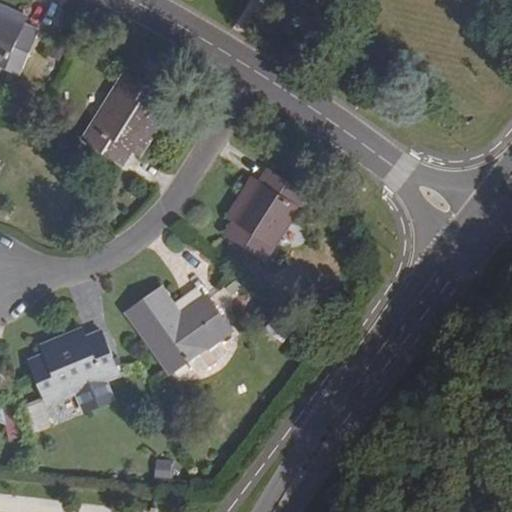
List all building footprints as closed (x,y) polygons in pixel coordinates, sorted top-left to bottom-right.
[(30,15),(0,3),(0,14),(25,25),(30,15)] [(39,31),(25,25),(0,14),(0,66),(19,75),(39,31)] [(85,139),(124,165),(133,152),(158,114),(166,100),(126,75),(85,139)] [(143,159),(167,120),(158,114),(133,152),(143,159)] [(270,170),(262,182),(236,224),(228,237),(267,261),(308,196),(270,170)] [(227,218),(236,224),(262,182),(253,177),(227,218)] [(182,316),(163,290),(128,315),(171,374),(186,364),(194,375),(198,375),(223,357),(224,353),(216,343),(231,332),(208,298),(182,316)] [(282,342),(292,331),(280,320),(270,332),(282,342)] [(84,328),(40,345),(44,356),(88,338),(84,328)] [(120,376),(103,333),(88,338),(44,356),(31,362),(48,406),(120,376)] [(39,399),(22,405),(31,433),(48,428),(39,399)] [(171,480),(172,461),(154,461),(154,480),(171,480)]
